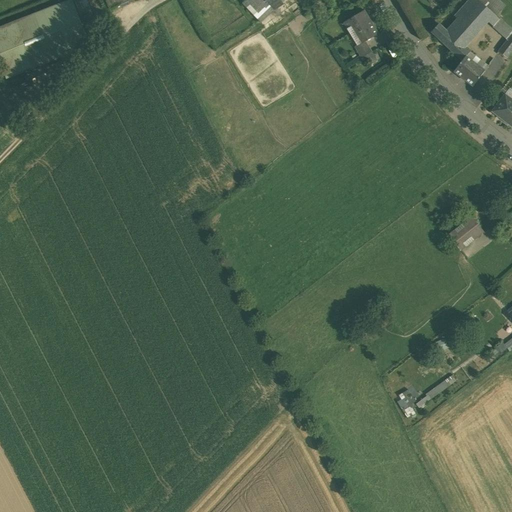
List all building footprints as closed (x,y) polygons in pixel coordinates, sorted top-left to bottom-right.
[(72,0),(70,0),(0,27),(0,63),(6,79),(90,46),(72,0)] [(106,0),(110,8),(132,0),(106,0)] [(275,0),(268,0),(265,2),(264,1),(250,12),(258,23),(281,7),(278,4),(275,0)] [(492,13),(477,0),(470,0),(461,10),(467,15),(461,22),(474,34),(486,20),(492,13)] [(467,15),(461,10),(454,17),(458,20),(458,19),(461,22),(467,15)] [(378,34),(364,11),(344,24),(350,34),(352,33),(359,44),(360,45),(365,42),(378,34)] [(499,20),(492,13),(486,20),(493,27),(499,20)] [(458,20),(446,32),(438,25),(431,33),(462,62),(466,57),(467,56),(463,51),(465,49),(462,47),(474,34),(461,22),(458,19),(458,20)] [(511,36),(511,31),(499,20),(493,27),(508,41),(511,36)] [(511,36),(508,41),(499,52),(507,59),(511,52),(511,36)] [(365,42),(360,45),(359,44),(354,47),(361,58),(371,52),(365,42)] [(475,57),(469,53),(467,56),(466,57),(472,61),(475,57)] [(472,61),(466,57),(462,62),(454,73),(472,87),(485,71),(472,61)] [(502,89),(495,98),(499,102),(505,95),(507,92),(502,89)] [(499,102),(492,112),(497,115),(496,117),(501,121),(511,106),(511,100),(505,95),(499,102)] [(511,106),(501,121),(507,125),(508,124),(511,127),(511,106)] [(471,217),(448,235),(461,251),(483,233),(471,217)] [(504,354),(511,348),(511,338),(500,347),(504,354)] [(454,376),(412,404),(416,409),(457,382),(454,376)] [(410,389),(397,397),(410,418),(418,413),(412,404),(417,401),(410,389)]
